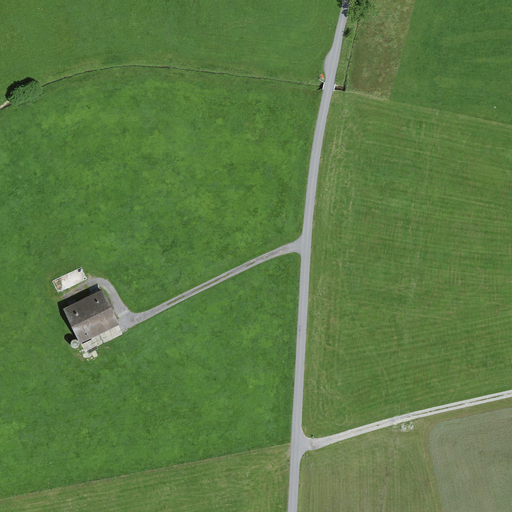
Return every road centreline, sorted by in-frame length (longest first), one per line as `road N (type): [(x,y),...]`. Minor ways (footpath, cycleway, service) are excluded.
road 1 (unclassified): [(349,0),(310,188),(293,511)]
road 2 (track): [(295,448),(511,393)]
road 3 (track): [(304,246),(134,320)]
